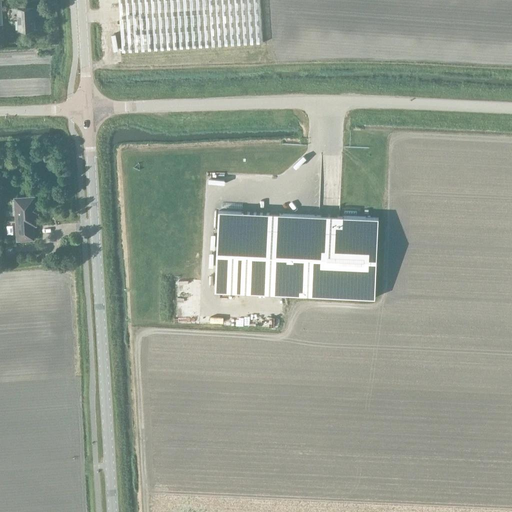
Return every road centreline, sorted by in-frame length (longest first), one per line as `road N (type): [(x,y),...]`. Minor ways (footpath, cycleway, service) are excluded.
road 1 (residential): [(511,109),(329,101),(87,108)]
road 2 (unclassified): [(113,511),(87,108)]
